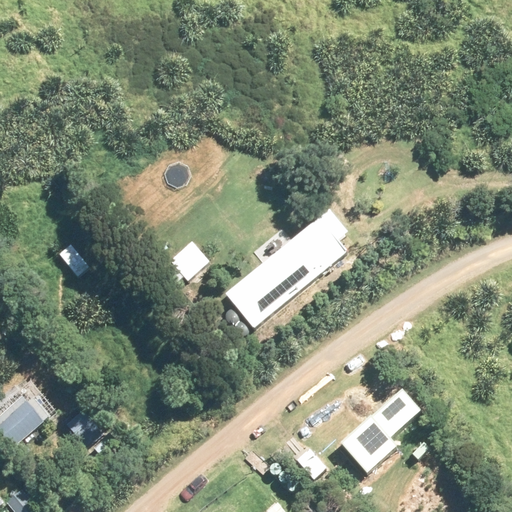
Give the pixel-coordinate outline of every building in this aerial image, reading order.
[(348,231),(329,208),(224,293),(253,328),(347,251),(338,239),(348,231)] [(58,413),(30,376),(0,398),(0,439),(8,451),(58,413)] [(341,442),(368,472),(397,446),(390,438),(422,410),(403,388),(341,442)] [(19,454),(21,455),(23,456),(25,456),(27,455),(29,454),(30,453),(31,451),(30,448),(30,446),(28,445),(26,444),(24,444),(22,444),(21,445),(19,446),(18,448),(18,450),(18,452),(19,454)] [(0,506),(9,499),(0,488),(0,506)] [(280,511),(271,502),(259,511),(280,511)]
